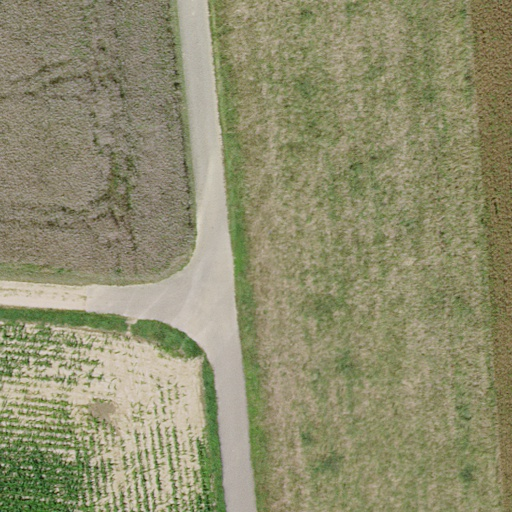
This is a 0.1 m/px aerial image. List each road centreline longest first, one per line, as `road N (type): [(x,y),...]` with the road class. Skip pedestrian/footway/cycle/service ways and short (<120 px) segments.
road 1 (track): [(254,511),(206,0)]
road 2 (track): [(236,303),(0,284)]
